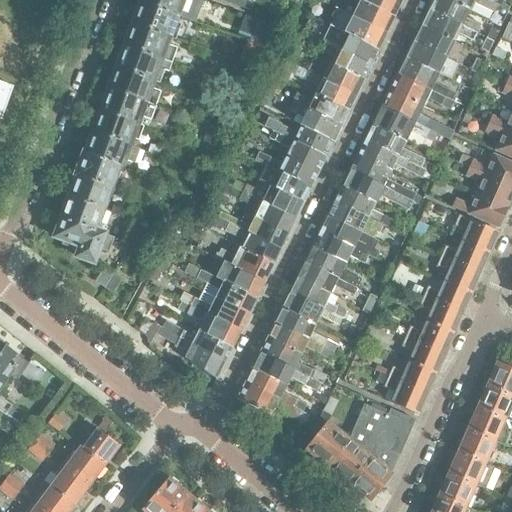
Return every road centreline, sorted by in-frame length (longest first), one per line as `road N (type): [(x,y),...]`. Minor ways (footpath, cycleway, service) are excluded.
road 1 (residential): [(429,0),(205,428)]
road 2 (residential): [(104,0),(24,221),(0,251)]
road 3 (residential): [(172,431),(0,284)]
road 4 (residential): [(391,511),(487,312)]
road 5 (residential): [(300,511),(205,428)]
